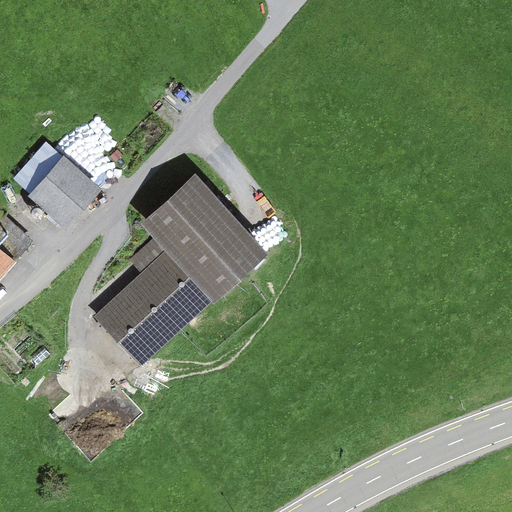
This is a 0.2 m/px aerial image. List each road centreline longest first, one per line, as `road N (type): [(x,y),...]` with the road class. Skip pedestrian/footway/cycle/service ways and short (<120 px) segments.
road 1 (unclassified): [(0,306),(110,209),(293,4)]
road 2 (secondary): [(317,511),(415,460),(511,422)]
